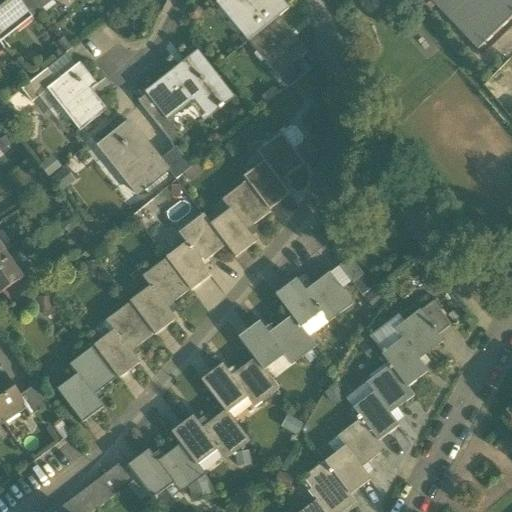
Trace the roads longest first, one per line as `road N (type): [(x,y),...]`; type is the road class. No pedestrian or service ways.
road 1 (residential): [(308,0),(333,59),(334,102),(329,160),(306,213),(105,447),(23,511)]
road 2 (residential): [(403,511),(511,313)]
road 3 (residential): [(177,0),(141,68),(117,74),(92,44)]
